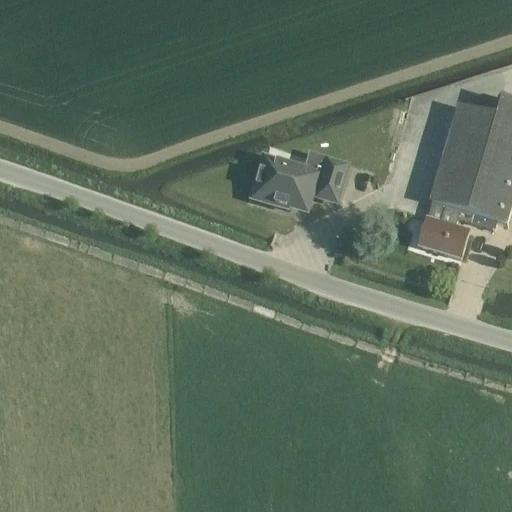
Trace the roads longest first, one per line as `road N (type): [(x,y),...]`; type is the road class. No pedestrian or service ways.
road 1 (unclassified): [(511,342),(365,301),(0,170)]
road 2 (unknown): [(511,77),(447,103),(382,203),(263,263)]
